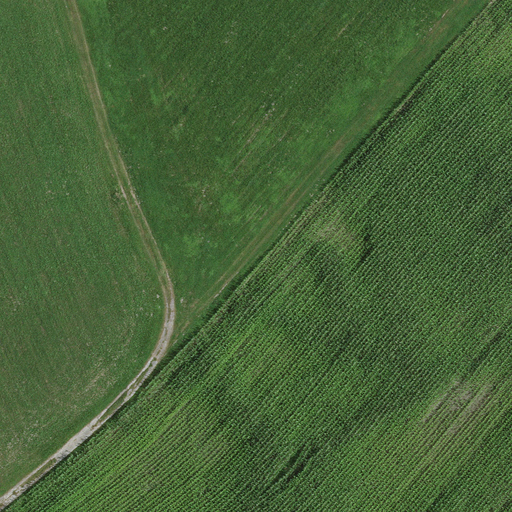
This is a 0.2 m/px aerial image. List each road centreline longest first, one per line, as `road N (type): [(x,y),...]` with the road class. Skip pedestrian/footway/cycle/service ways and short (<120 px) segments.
road 1 (track): [(69,0),(171,301),(164,345)]
road 2 (track): [(0,504),(142,376),(164,345)]
